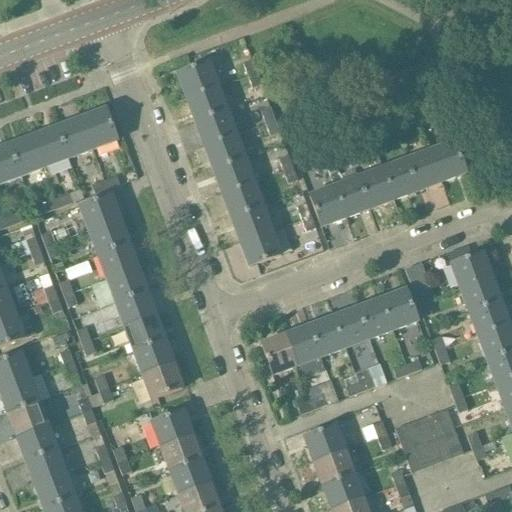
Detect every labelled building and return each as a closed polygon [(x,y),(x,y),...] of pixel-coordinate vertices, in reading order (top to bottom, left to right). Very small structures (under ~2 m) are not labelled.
[(244,65),(248,78),(258,74),(253,62),(244,65)] [(177,76),(187,101),(218,89),(209,64),(177,76)] [(248,78),(253,90),(262,87),(258,74),(248,78)] [(187,101),(196,125),(227,113),(218,89),(187,101)] [(419,123),(433,118),(429,108),(415,114),(419,123)] [(262,113),(266,126),(276,122),(271,109),(262,113)] [(105,111),(80,121),(92,153),(117,144),(105,111)] [(236,137),(227,113),(196,125),(205,149),(236,137)] [(407,128),(419,123),(415,114),(403,118),(407,128)] [(80,121),(56,130),(68,162),(92,153),(80,121)] [(266,126),(271,138),(280,134),(276,122),(266,126)] [(371,141),(385,136),(381,126),(368,131),(371,141)] [(56,130),(32,139),(44,171),(68,162),(56,130)] [(359,146),(371,141),(368,131),(355,136),(359,146)] [(205,149),(214,173),(245,161),(236,137),(205,149)] [(32,139),(8,148),(20,180),(44,171),(32,139)] [(319,149),(323,159),(348,150),(344,140),(333,144),(319,149)] [(455,144),(430,153),(442,185),(467,175),(455,144)] [(8,148),(0,150),(0,187),(20,180),(8,148)] [(311,163),(323,159),(319,149),(307,154),(311,163)] [(430,153),(406,162),(418,193),(442,185),(430,153)] [(280,161),(284,173),(294,169),(289,157),(280,161)] [(254,184),(245,161),(214,173),(222,196),(254,184)] [(406,162),(382,171),(394,202),(418,193),(406,162)] [(284,173),(289,186),(299,183),(294,169),(284,173)] [(370,212),(394,202),(382,171),(358,180),(370,212)] [(116,178),(104,183),(107,192),(119,187),(116,178)] [(358,180),(334,189),(346,220),(370,212),(358,180)] [(104,183),(91,188),(94,197),(107,192),(104,183)] [(222,196),(231,221),(263,209),(254,184),(222,196)] [(321,230),(346,220),(334,189),(309,198),(321,230)] [(68,196),(56,201),(59,210),(72,205),(68,196)] [(88,234),(112,225),(120,222),(111,197),(79,209),(88,234)] [(46,215),(59,210),(56,201),(43,206),(46,215)] [(298,208),(303,222),(312,218),(307,205),(298,208)] [(231,221),(241,245),(272,233),(263,209),(231,221)] [(20,214),(8,219),(12,228),(24,224),(20,214)] [(312,218),(303,222),(307,234),(317,230),(312,218)] [(0,232),(12,228),(8,219),(0,222),(0,232)] [(88,234),(98,258),(129,245),(120,222),(112,225),(88,234)] [(281,257),(272,233),(241,245),(250,269),(281,257)] [(40,237),(45,250),(54,247),(49,234),(40,237)] [(25,243),(30,256),(39,252),(34,239),(25,243)] [(14,262),(30,256),(25,243),(9,249),(14,262)] [(98,258),(106,281),(138,270),(129,245),(98,258)] [(59,259),(54,247),(45,250),(50,263),(59,259)] [(44,265),(39,252),(30,256),(35,269),(44,265)] [(451,267),(460,291),(492,279),(483,255),(451,267)] [(404,271),(413,294),(422,291),(423,293),(429,291),(420,266),(404,271)] [(106,281),(116,306),(147,294),(138,270),(106,281)] [(460,291),(469,315),(501,303),(492,279),(460,291)] [(58,285),(63,298),(72,295),(67,282),(58,285)] [(48,304),(58,300),(53,287),(43,291),(33,295),(38,308),(48,304)] [(423,293),(422,291),(413,294),(418,307),(427,304),(423,293)] [(0,294),(0,322),(15,316),(6,292),(0,294)] [(394,332),(418,323),(406,292),(382,301),(394,332)] [(116,306),(124,329),(156,317),(147,294),(116,306)] [(77,307),(72,295),(63,298),(68,311),(77,307)] [(62,313),(58,300),(48,304),(53,316),(62,313)] [(382,301),(358,310),(370,341),(394,332),(382,301)] [(469,315),(478,339),(510,327),(501,303),(469,315)] [(432,316),(427,304),(418,307),(423,319),(432,316)] [(358,310),(334,319),(346,350),(370,341),(358,310)] [(26,312),(15,316),(0,322),(0,349),(36,337),(26,312)] [(124,329),(133,353),(165,342),(156,317),(124,329)] [(310,328),(322,359),(346,350),(334,319),(310,328)] [(478,339),(487,363),(511,353),(511,333),(510,327),(478,339)] [(310,328),(286,337),(298,369),(322,359),(310,328)] [(86,331),(76,334),(81,346),(90,342),(86,331)] [(52,340),(56,351),(67,347),(63,336),(52,340)] [(273,378),(298,369),(286,337),(261,346),(273,378)] [(436,355),(445,351),(440,338),(431,341),(436,355)] [(95,356),(90,342),(81,346),(86,359),(95,356)] [(133,353),(143,378),(174,365),(165,342),(133,353)] [(59,355),(64,368),(73,364),(68,351),(59,355)] [(445,351),(436,355),(441,368),(450,365),(445,351)] [(0,363),(0,392),(30,380),(29,377),(39,373),(31,352),(0,363)] [(511,353),(487,363),(496,388),(511,381),(511,353)] [(419,362),(407,367),(411,376),(423,372),(419,362)] [(73,364),(64,368),(68,380),(78,377),(73,364)] [(184,390),(174,365),(143,378),(144,381),(131,386),(139,407),(184,390)] [(397,381),(411,376),(407,367),(394,372),(397,381)] [(375,390),(371,380),(367,370),(355,374),(359,385),(362,394),(375,390)] [(92,397),(99,395),(108,391),(103,378),(88,384),(92,397)] [(0,392),(0,397),(7,416),(39,404),(30,380),(0,392)] [(511,408),(511,381),(496,388),(505,412),(511,408)] [(362,394),(359,385),(346,390),(349,399),(362,394)] [(464,400),(459,386),(449,390),(454,404),(464,400)] [(108,391),(99,395),(104,407),(113,404),(108,391)] [(323,398),(311,403),(314,412),(327,408),(323,398)] [(77,403),(82,415),(91,412),(86,400),(77,403)] [(468,412),(464,400),(454,404),(459,416),(468,412)] [(301,417),(314,412),(311,403),(298,408),(301,417)] [(7,416),(16,440),(48,428),(39,404),(7,416)] [(437,415),(445,438),(456,434),(448,411),(437,415)] [(86,428),(96,425),(91,412),(82,415),(86,428)] [(152,425),(161,449),(192,437),(183,413),(152,425)] [(427,419),(435,442),(445,438),(437,415),(427,419)] [(416,423),(424,446),(435,442),(427,419),(416,423)] [(406,427),(414,449),(424,446),(416,423),(406,427)] [(373,427),(378,440),(387,437),(383,424),(373,427)] [(395,431),(404,453),(414,449),(406,427),(395,431)] [(16,440),(25,464),(57,452),(48,428),(16,440)] [(305,439),(314,464),(346,452),(336,428),(305,439)] [(445,438),(453,460),(464,456),(456,434),(445,438)] [(476,434),(467,438),(472,452),(482,448),(476,434)] [(511,464),(511,436),(502,440),(511,464)] [(161,449),(170,473),(201,461),(192,437),(161,449)] [(392,449),(387,437),(378,440),(383,453),(392,449)] [(445,438),(435,442),(443,464),(453,460),(445,438)] [(424,446),(432,468),(443,464),(435,442),(424,446)] [(424,446),(414,449),(422,472),(432,468),(424,446)] [(95,451),(100,464),(109,461),(104,448),(95,451)] [(486,460),(482,448),(472,452),(477,463),(486,460)] [(123,449),(113,452),(118,464),(127,461),(123,449)] [(404,453),(412,475),(422,472),(414,449),(404,453)] [(25,464),(34,488),(66,476),(57,452),(25,464)] [(314,464),(323,489),(355,477),(346,452),(314,464)] [(114,472),(109,461),(100,464),(104,476),(114,472)] [(132,474),(127,461),(118,464),(123,478),(132,474)] [(170,473),(179,498),(210,486),(201,461),(170,473)] [(391,475),(396,488),(405,485),(401,472),(391,475)] [(34,488),(43,511),(44,511),(75,500),(66,476),(34,488)] [(331,511),(363,500),(355,477),(323,489),(331,511)] [(410,497),(405,485),(396,488),(401,501),(410,497)] [(179,498),(184,511),(211,511),(219,509),(210,486),(179,498)] [(511,494),(510,488),(497,492),(501,502),(511,497),(511,494)] [(488,507),(501,502),(497,492),(484,497),(488,507)] [(113,499),(117,511),(127,508),(122,495),(113,499)] [(140,497),(131,500),(135,511),(141,511),(146,510),(140,497)] [(44,511),(79,511),(75,500),(44,511)] [(331,511),(367,511),(363,500),(331,511)]
